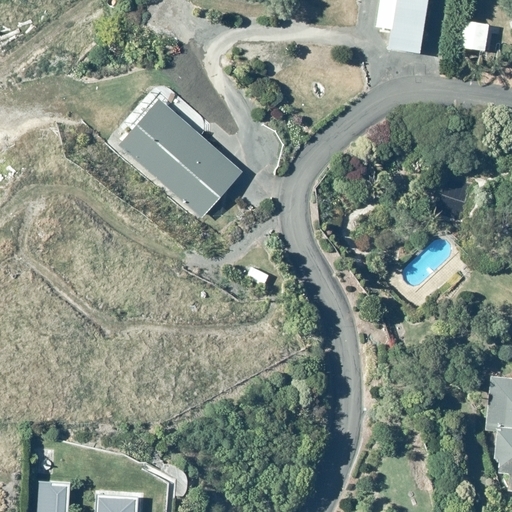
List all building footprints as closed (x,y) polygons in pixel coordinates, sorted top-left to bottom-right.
[(436,0),(383,0),(379,26),(400,30),(397,48),(427,54),(436,0)] [(496,22),(469,19),(465,47),(493,51),(496,22)] [(247,171),(162,96),(122,142),(207,217),(247,171)] [(474,187),(442,175),(430,209),(461,221),(474,187)] [(491,429),(506,430),(503,460),(508,460),(507,473),(511,473),(511,376),(497,375),(491,429)] [(144,511),(145,497),(96,493),(95,507),(100,507),(99,511),(68,511),(70,490),(39,487),(37,511),(144,511)]
